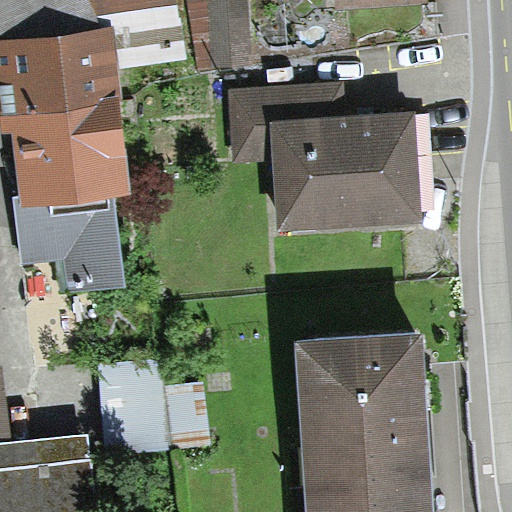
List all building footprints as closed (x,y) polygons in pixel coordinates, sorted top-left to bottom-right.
[(0,0),(0,34),(3,43),(112,28),(116,66),(186,56),(175,0),(0,0)] [(260,65),(256,0),(192,0),(196,69),(260,65)] [(332,0),(333,8),(424,3),(424,0),(332,0)] [(116,66),(112,28),(3,43),(0,42),(0,110),(2,134),(17,132),(23,195),(13,196),(20,266),(57,262),(60,295),(122,289),(113,198),(129,196),(116,66)] [(272,160),(277,231),(424,222),(417,113),(342,118),(340,79),(233,85),(238,163),(272,160)] [(292,335),(301,511),(436,511),(425,327),(292,335)] [(160,358),(93,362),(100,453),(206,445),(201,381),(162,384),(160,358)] [(0,443),(8,442),(0,374),(0,443)] [(0,511),(94,511),(88,435),(8,442),(0,443),(0,511)]
